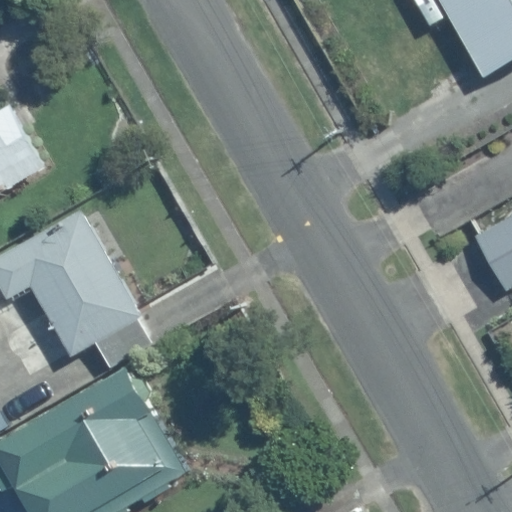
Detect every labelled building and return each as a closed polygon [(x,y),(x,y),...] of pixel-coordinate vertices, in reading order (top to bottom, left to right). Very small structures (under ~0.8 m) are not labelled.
[(511,0),(449,0),(491,73),(511,60),(511,0)] [(0,193),(50,163),(28,126),(13,100),(0,107),(0,193)] [(0,269),(17,298),(40,285),(79,351),(101,338),(117,365),(157,342),(138,309),(145,305),(87,209),(0,261),(0,269)] [(511,213),(480,231),(509,284),(511,289),(511,213)] [(132,363),(0,438),(0,470),(10,489),(23,481),(40,511),(86,511),(92,509),(94,511),(120,511),(193,471),(132,363)]
